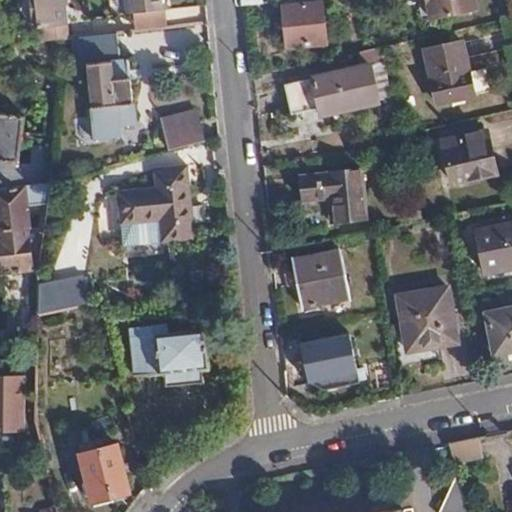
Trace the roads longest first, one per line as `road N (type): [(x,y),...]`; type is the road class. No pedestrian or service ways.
road 1 (residential): [(226,0),(277,448)]
road 2 (residential): [(277,448),(511,402)]
road 3 (residential): [(169,511),(205,477),(277,448)]
